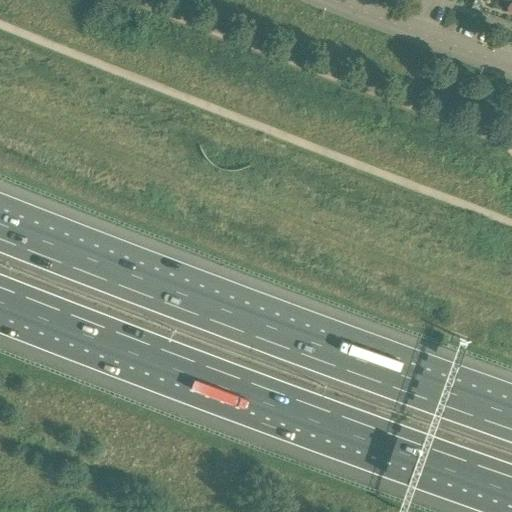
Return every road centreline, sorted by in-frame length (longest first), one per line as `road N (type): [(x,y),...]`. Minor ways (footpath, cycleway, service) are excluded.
road 1 (motorway): [(511,420),(0,228)]
road 2 (motorway): [(0,294),(511,484)]
road 3 (tertiary): [(511,65),(342,0)]
